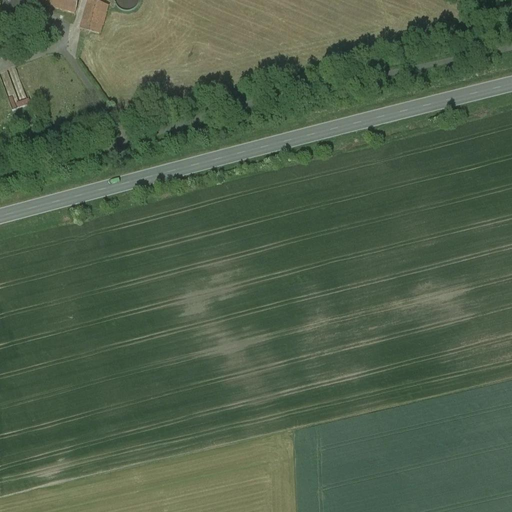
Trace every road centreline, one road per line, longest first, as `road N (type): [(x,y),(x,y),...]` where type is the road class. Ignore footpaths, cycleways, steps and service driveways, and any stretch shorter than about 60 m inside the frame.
road 1 (unclassified): [(511,49),(278,100),(0,185)]
road 2 (primary): [(511,84),(0,217)]
